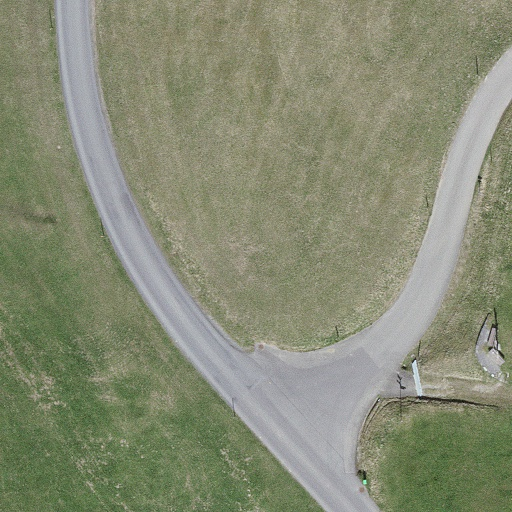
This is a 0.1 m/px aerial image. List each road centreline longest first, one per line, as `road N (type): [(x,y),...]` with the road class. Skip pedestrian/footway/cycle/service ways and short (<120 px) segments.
road 1 (unclassified): [(350,511),(158,293),(91,131),(76,0)]
road 2 (track): [(511,87),(481,131),(429,330),(377,385)]
